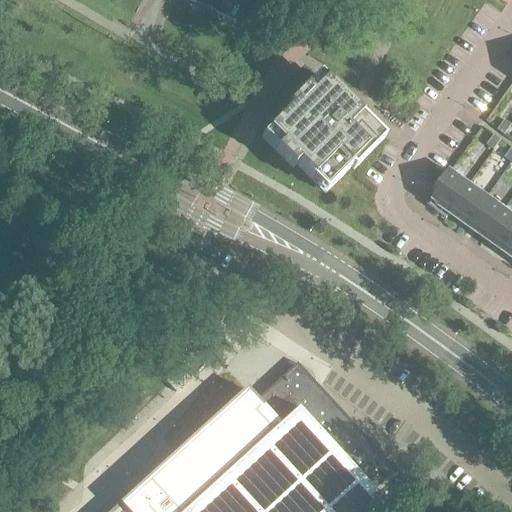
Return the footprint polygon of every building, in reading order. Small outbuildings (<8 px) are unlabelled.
[(185,0),(243,27),(255,0),(185,0)] [(288,107),(290,109),(261,138),(293,169),(296,166),(311,181),(318,175),(331,188),(357,163),(359,165),(370,154),(364,148),(377,134),(318,76),(288,107)] [(498,131),(505,136),(511,126),(505,121),(498,131)] [(487,146),(494,151),(501,141),(494,136),(487,146)] [(449,215),(469,186),(451,173),(428,206),(447,220),(450,216),(449,215)] [(466,227),(487,198),(469,186),(449,215),(450,216),(466,227)] [(484,240),(505,211),(487,198),(466,227),(484,240)] [(502,252),(511,237),(511,216),(505,211),(484,240),(502,252)] [(511,259),(511,237),(502,252),(511,259)] [(389,511),(413,491),(396,473),(395,474),(314,385),(297,367),(290,373),(257,403),(246,391),(246,392),(176,455),(165,465),(136,492),(122,505),(121,506),(119,505),(111,511),(389,511)] [(41,466),(51,471),(57,474),(70,447),(54,439),(41,466)]
